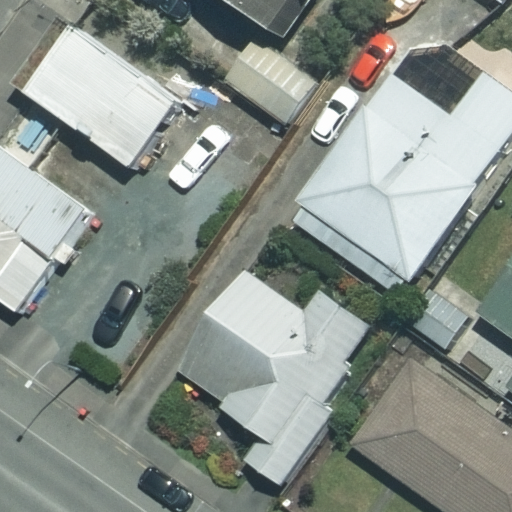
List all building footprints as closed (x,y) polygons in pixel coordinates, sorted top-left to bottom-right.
[(332,0),(245,0),(301,42),(332,0)] [(511,0),(499,0),(511,8),(511,0)] [(185,112),(82,37),(34,103),(137,178),(185,112)] [(511,167),(511,81),(452,40),(421,84),(411,77),(306,227),(416,305),(511,167)] [(329,89),(270,44),(239,83),(298,128),(329,89)] [(0,155),(0,313),(3,310),(22,323),(94,223),(0,155)] [(261,276),(195,379),(241,409),(236,417),(270,438),(253,465),(299,495),(351,414),(338,406),(390,326),(338,292),(323,316),(261,276)] [(511,296),(497,318),(511,328),(511,296)] [(511,511),(511,418),(430,360),(367,448),(458,511),(511,511)]
